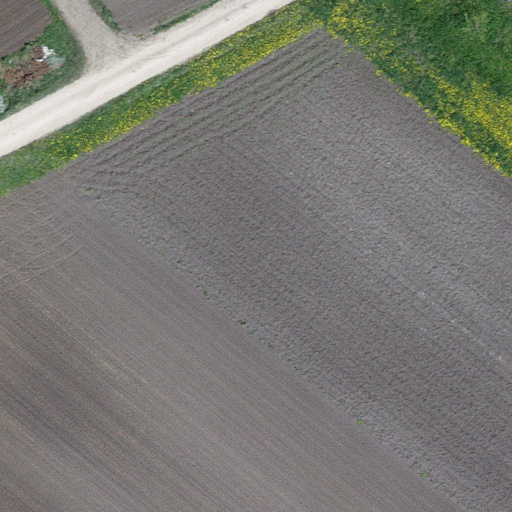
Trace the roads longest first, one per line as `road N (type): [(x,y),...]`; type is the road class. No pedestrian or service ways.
road 1 (track): [(345,0),(0,183)]
road 2 (track): [(67,0),(146,112)]
